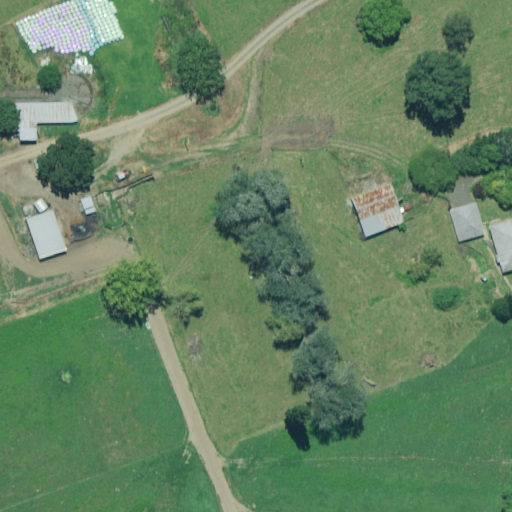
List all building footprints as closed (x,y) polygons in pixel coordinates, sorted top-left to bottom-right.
[(77,124),(76,105),(18,106),(19,142),(40,142),(40,125),(77,124)] [(406,224),(390,184),(352,199),(368,238),(406,224)] [(98,213),(93,198),(83,202),(87,216),(98,213)] [(488,235),(479,204),(452,212),(461,243),(488,235)] [(67,251),(54,212),(27,221),(41,260),(67,251)] [(511,222),(491,228),(504,274),(511,271),(511,222)]
